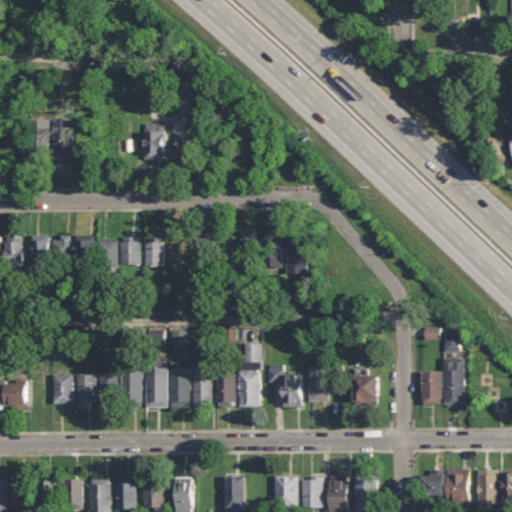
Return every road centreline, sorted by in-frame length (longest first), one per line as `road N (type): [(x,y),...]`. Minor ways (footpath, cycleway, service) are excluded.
road 1 (residential): [(511,438),(0,442)]
road 2 (residential): [(401,295),(329,209),(304,197),(0,199)]
road 3 (motorway): [(203,0),(511,287)]
road 4 (motorway): [(511,240),(256,0)]
road 5 (residential): [(403,511),(401,295)]
